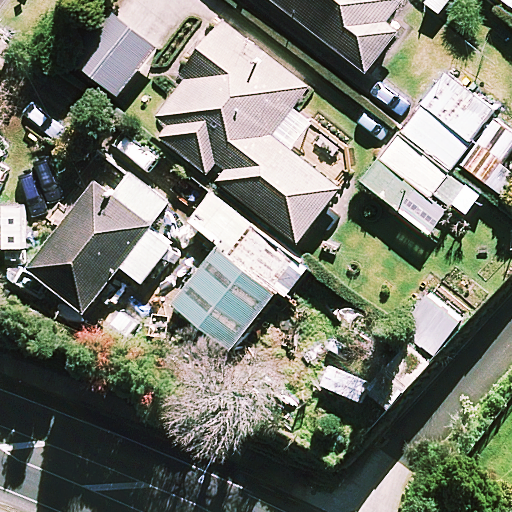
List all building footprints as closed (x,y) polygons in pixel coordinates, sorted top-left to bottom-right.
[(409,1),(408,0),(275,0),(371,75),(403,34),(391,25),(409,1)] [(161,49),(111,10),(73,60),(122,98),(161,49)] [(312,92),(231,29),(154,129),(303,244),(342,193),(274,140),(312,92)] [(497,112),(449,77),(368,185),(404,212),(423,187),(452,209),(467,190),(449,176),(497,112)] [(174,203),(137,174),(117,201),(97,186),(31,271),(89,316),(126,268),(147,285),(175,248),(152,230),(174,203)] [(311,268),(215,196),(197,221),(228,244),(179,309),(236,351),(281,292),(289,298),(311,268)] [(468,321),(434,293),(408,325),(442,353),(468,321)] [(426,372),(402,353),(373,390),(396,409),(426,372)]
